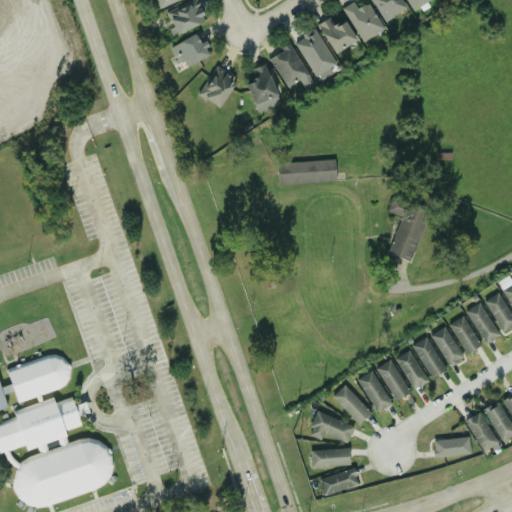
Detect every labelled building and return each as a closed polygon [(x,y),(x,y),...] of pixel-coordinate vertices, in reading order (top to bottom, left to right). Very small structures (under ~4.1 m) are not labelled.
[(153,0),(157,8),(175,0),(153,0)] [(205,20),(195,0),(190,0),(164,12),(174,34),(205,20)] [(370,0),(384,21),(404,8),(399,0),(370,0)] [(405,0),(411,10),(428,0),(405,0)] [(357,8),(352,1),(341,8),(362,42),(382,28),(366,2),(357,8)] [(344,20),(333,26),(329,17),(317,23),(332,53),(355,41),(344,20)] [(334,65),(314,28),(293,40),(313,76),(334,65)] [(208,55),(198,32),(170,45),(181,68),(208,55)] [(267,56),(285,88),(307,77),(289,44),(267,56)] [(244,82),(253,104),(276,95),(263,63),(249,70),(253,79),(244,82)] [(195,91),(215,107),(236,82),(216,66),(195,91)] [(277,184),(334,180),(333,159),(275,163),(277,184)] [(427,209),(390,197),(386,212),(399,216),(386,253),(410,261),(427,209)] [(267,261),(267,286),(278,286),(278,261),(267,261)] [(511,309),(511,283),(507,275),(495,282),(511,309)] [(482,302),(502,333),(511,326),(511,316),(496,292),(482,302)] [(463,311),(484,345),(499,336),(478,302),(463,311)] [(447,324),(465,356),(480,347),(462,316),(447,324)] [(430,333),(446,367),(461,360),(445,326),(430,333)] [(410,345),(430,378),(445,369),(425,336),(410,345)] [(412,390),(427,381),(408,350),(393,359),(412,390)] [(0,455),(1,455),(20,511),(110,484),(110,466),(102,440),(64,439),(64,429),(79,425),(71,396),(60,399),(58,399),(0,417),(0,408),(6,407),(2,394),(12,391),(15,402),(70,385),(60,352),(8,368),(7,385),(0,386),(0,455)] [(374,368),(394,402),(409,392),(388,359),(374,368)] [(390,404),(370,370),(355,379),(376,413),(390,404)] [(356,425),(369,413),(343,385),(331,396),(356,425)] [(511,419),(511,394),(501,402),(511,419)] [(482,410),(499,442),(511,435),(511,428),(497,401),(482,410)] [(353,427),(316,411),(306,435),(319,440),(322,434),(346,444),(353,427)] [(480,452),(495,444),(479,412),(463,420),(480,452)] [(469,453),(466,436),(430,441),(433,459),(469,453)] [(310,467),(348,466),(347,448),(309,450),(310,467)] [(316,479),(321,496),(357,485),(352,468),(316,479)]
